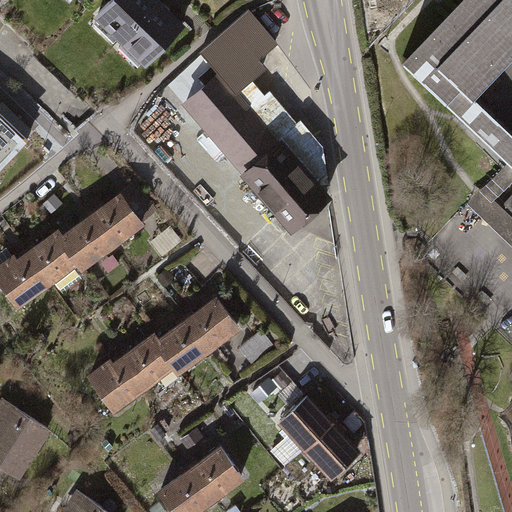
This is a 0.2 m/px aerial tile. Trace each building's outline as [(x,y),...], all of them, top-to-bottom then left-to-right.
[(123,36),(157,1),(155,0),(110,0),(98,12),(123,36)] [(488,139),(503,124),(472,95),(474,93),(471,90),(511,48),(511,0),(465,0),(406,60),(488,139)] [(181,24),(157,1),(123,36),(147,60),(181,24)] [(247,171),(292,223),(327,194),(316,182),(280,139),(235,87),(262,65),(255,57),(275,40),(249,10),(202,50),(220,70),(217,72),(220,75),(187,102),(246,172),(247,171)] [(0,166),(28,138),(0,111),(0,166)] [(300,120),(280,139),(316,182),(326,173),(322,146),(300,120)] [(511,133),(503,124),(488,139),(508,159),(511,163),(511,194),(505,202),(511,209),(511,133)] [(511,178),(511,163),(508,159),(468,201),(511,242),(511,216),(493,199),(511,178)] [(134,184),(121,193),(141,221),(155,211),(134,184)] [(85,205),(91,214),(112,243),(141,221),(121,193),(104,205),(98,196),(85,205)] [(91,214),(62,235),(83,264),(112,243),(91,214)] [(170,226),(153,239),(163,253),(181,240),(170,226)] [(83,264),(62,235),(58,229),(29,250),(49,279),(53,276),(60,284),(66,285),(81,273),(77,268),(83,264)] [(49,279),(29,250),(17,259),(15,255),(0,265),(0,275),(19,301),(49,279)] [(174,279),(167,269),(157,276),(164,286),(174,279)] [(217,296),(187,318),(208,346),(237,325),(217,296)] [(187,318),(158,339),(174,362),(179,368),(208,346),(187,318)] [(272,343),(262,330),(240,347),(251,360),(272,343)] [(158,339),(153,333),(125,354),(145,382),(174,362),(158,339)] [(145,382),(125,354),(113,362),(111,359),(91,373),(114,405),(145,382)] [(287,463),(337,418),(331,411),(327,415),(307,395),(282,419),(286,423),(282,428),(287,434),(273,447),(287,463)] [(0,460),(18,473),(48,428),(11,404),(0,420),(0,460)] [(343,424),(337,418),(287,463),(301,478),(321,461),(332,472),(358,449),(339,428),(343,424)] [(188,463),(191,467),(212,496),(242,474),(221,446),(199,462),(196,458),(188,463)] [(189,511),(212,496),(191,467),(161,489),(178,511),(189,511)] [(111,511),(86,495),(74,511),(111,511)]
